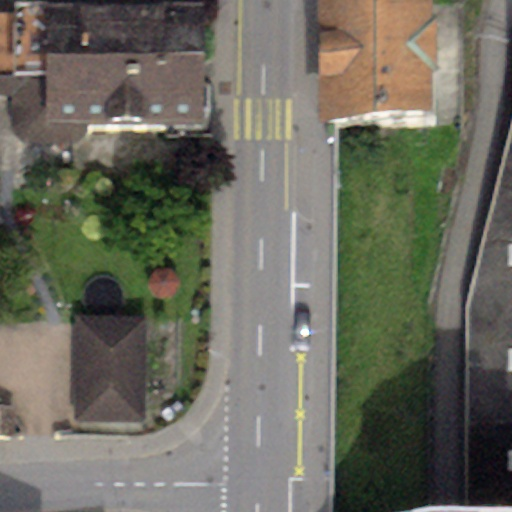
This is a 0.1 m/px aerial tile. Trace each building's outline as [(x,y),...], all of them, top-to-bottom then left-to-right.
[(420,0),(367,0),(367,17),(420,18),(420,0)] [(337,16),(321,16),(317,152),(336,153),(429,155),(433,19),(420,18),(367,17),(337,16)] [(0,105),(11,105),(12,134),(17,145),(27,151),(83,153),(83,147),(205,152),(206,23),(0,19),(0,105)] [(511,511),(511,149),(468,287),(469,511),(511,511)] [(147,325),(75,324),(74,429),(145,431),(147,325)] [(14,414),(0,413),(0,443),(14,444),(14,414)]
